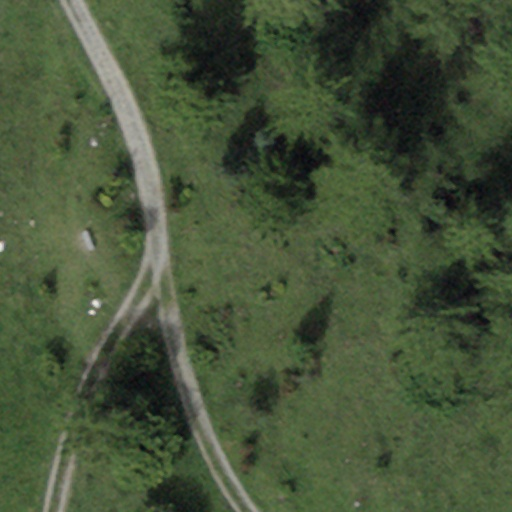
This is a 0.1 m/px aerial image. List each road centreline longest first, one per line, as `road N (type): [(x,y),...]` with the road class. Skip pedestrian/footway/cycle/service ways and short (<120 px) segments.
road 1 (track): [(73,0),(121,86),(140,144),(209,480),(240,511)]
road 2 (track): [(47,511),(73,407),(159,248)]
